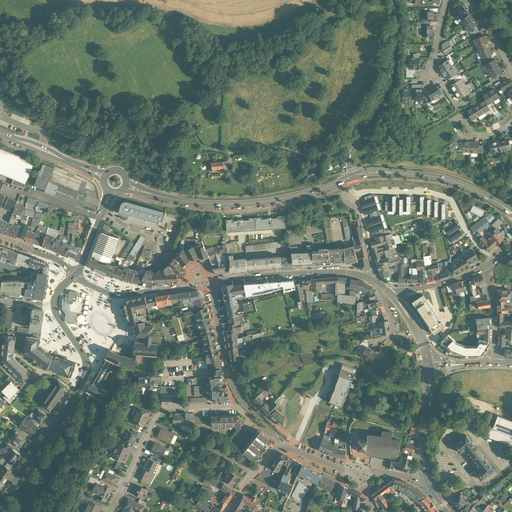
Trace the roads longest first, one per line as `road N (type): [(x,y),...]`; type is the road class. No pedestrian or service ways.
road 1 (tertiary): [(0,504),(85,371),(54,306)]
road 2 (secondary): [(348,178),(229,203),(123,185)]
road 3 (track): [(358,0),(273,57),(255,60),(204,58),(179,19)]
road 4 (residential): [(110,511),(163,410),(234,406),(256,418)]
road 5 (tertiary): [(209,283),(350,273),(393,297)]
road 6 (residential): [(348,178),(346,158),(390,80),(394,0)]
road 7 (residential): [(352,197),(430,192),(450,199),(493,261)]
road 8 (secondary): [(511,213),(442,179),(376,172),(348,178)]
road 9 (residential): [(209,283),(227,373),(256,418)]
road 10 (tertiary): [(209,283),(116,296),(74,275)]
